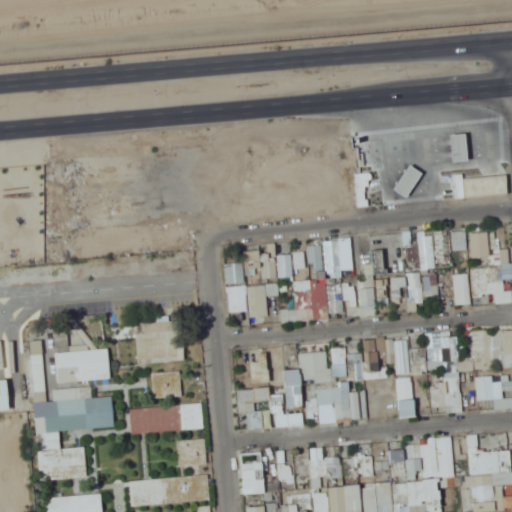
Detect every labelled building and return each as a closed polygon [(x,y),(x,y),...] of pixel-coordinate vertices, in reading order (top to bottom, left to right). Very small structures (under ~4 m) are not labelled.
[(449,131),(464,130),(466,159),(451,160),(449,131)] [(467,264),(467,231),(454,231),(454,264),(467,264)] [(471,262),(489,262),(489,232),(471,232),(471,262)] [(337,238),(333,268),(342,269),(341,273),(350,274),(354,240),(337,238)] [(309,271),(323,271),(323,245),(309,245),(309,271)] [(473,294),(510,291),(507,249),(494,250),(495,267),(471,269),(473,294)] [(244,252),(245,269),(262,268),(263,279),(278,278),(292,277),(291,253),(275,254),(275,250),(244,252)] [(297,270),(308,266),(302,251),(292,255),(297,270)] [(456,304),(470,304),(470,273),(456,273),(456,304)] [(393,303),(410,302),(410,301),(439,299),(438,274),(422,275),(421,275),(392,276),(393,303)] [(356,281),(296,283),(297,309),(282,310),(282,322),(330,320),(329,299),(345,298),(345,307),(356,306),(356,281)] [(267,286),(229,287),(230,313),(249,312),(249,317),(268,317),(267,286)] [(361,287),(361,316),(376,316),(376,287),(361,287)] [(110,379),(108,349),(70,351),(68,328),(54,329),(57,382),(110,379)] [(427,334),(428,361),(459,360),(458,332),(427,334)] [(396,374),(410,373),(409,339),(378,340),(379,358),(396,357),(396,374)] [(31,341),(36,399),(47,398),(42,340),(31,341)] [(300,354),(301,368),(284,370),(285,385),(303,383),(331,380),(328,351),(300,354)] [(251,362),(252,383),(270,382),(267,352),(257,353),(257,361),(251,362)] [(365,375),(363,353),(348,354),(349,376),(365,375)] [(511,375),(478,376),(478,401),(505,401),(505,390),(511,389),(511,375)] [(413,415),(413,379),(399,379),(399,415),(413,415)] [(0,412),(9,412),(7,380),(0,380),(0,412)] [(39,480),(87,477),(85,446),(60,448),(59,430),(114,427),(112,396),(92,397),(91,387),(53,389),(54,401),(34,402),(39,480)] [(367,389),(334,391),(335,404),(320,405),(321,422),(369,420),(367,389)] [(284,427),(284,395),(272,395),(272,427),(284,427)] [(406,445),(407,458),(422,457),(423,477),(440,476),(438,446),(452,445),(452,437),(427,439),(427,443),(406,445)] [(322,479),(326,479),(326,448),(312,448),(312,486),(322,486),(322,479)] [(330,511),(392,511),(390,455),(344,458),(345,481),(376,479),(377,483),(329,486),(330,511)] [(245,490),(261,490),(261,462),(245,462),(245,490)] [(441,511),(440,480),(408,481),(409,511),(441,511)] [(102,511),(102,494),(45,498),(45,511),(102,511)] [(312,511),(312,494),(289,495),(289,505),(283,505),(283,511),(312,511)]
